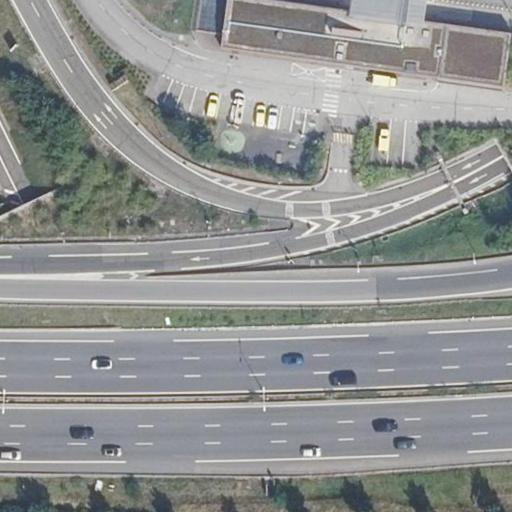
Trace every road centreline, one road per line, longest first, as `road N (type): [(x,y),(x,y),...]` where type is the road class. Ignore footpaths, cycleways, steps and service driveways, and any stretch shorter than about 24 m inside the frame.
road 1 (motorway): [(501,158),(338,209),(245,204),(176,175),(112,125),(28,0)]
road 2 (motorway): [(0,141),(29,203),(180,404),(330,505),(357,511)]
road 3 (motorway): [(501,158),(426,204),(306,243),(171,262),(0,269)]
road 4 (motorway): [(511,276),(370,289),(0,289)]
road 5 (motorway): [(511,354),(0,368)]
road 6 (motorway): [(0,433),(511,420)]
road 7 (motorway): [(457,0),(511,186)]
